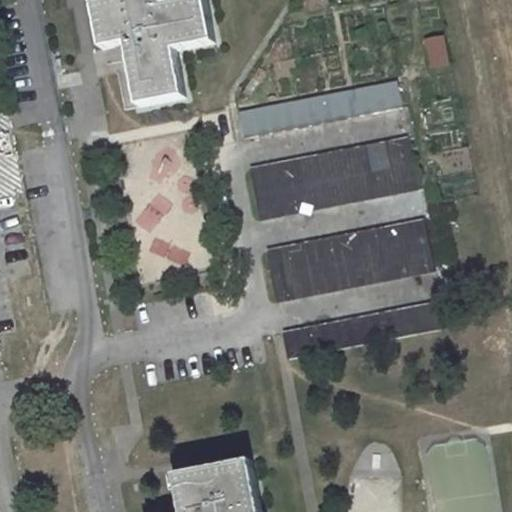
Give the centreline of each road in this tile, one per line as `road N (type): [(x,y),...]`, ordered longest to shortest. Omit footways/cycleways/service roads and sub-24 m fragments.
road 1 (unknown): [(265,336),(244,247),(443,209)]
road 2 (unknown): [(265,336),(446,299)]
